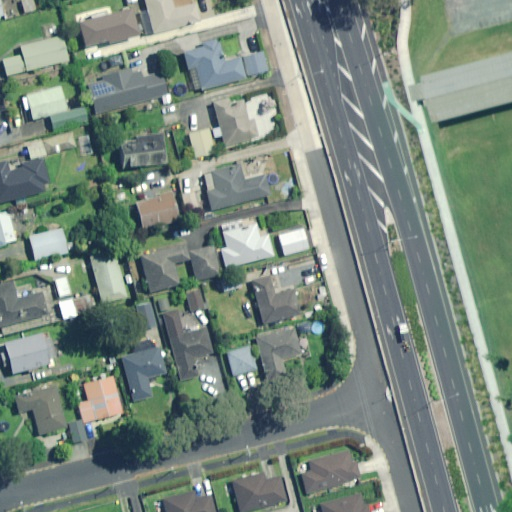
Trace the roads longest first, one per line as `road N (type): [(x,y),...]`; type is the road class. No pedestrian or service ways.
road 1 (primary): [(339,0),(488,511)]
road 2 (primary): [(444,511),(304,0)]
road 3 (residential): [(0,497),(381,398)]
road 4 (residential): [(381,398),(312,143)]
road 5 (residential): [(312,143),(271,0)]
